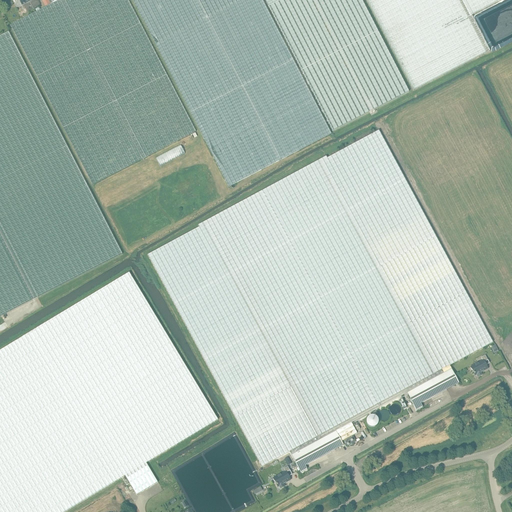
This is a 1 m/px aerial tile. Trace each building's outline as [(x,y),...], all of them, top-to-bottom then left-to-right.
[(10,25),(13,30),(93,185),(196,132),(128,0),(51,0),(53,4),(10,25)] [(132,0),(229,187),(331,134),(262,0),(132,0)] [(361,0),(281,0),(269,7),(333,131),(409,92),(361,0)] [(366,0),(413,91),(490,51),(472,15),(501,0),(366,0)] [(0,316),(122,254),(9,32),(0,36),(0,316)] [(511,58),(389,122),(511,362),(511,361),(511,58)] [(148,255),(260,462),(263,469),(290,454),(299,449),(336,430),(351,423),(407,393),(419,387),(427,383),(445,372),(451,368),(493,343),(379,131),(327,158),(326,157),(198,225),(199,227),(148,255)] [(27,335),(0,350),(0,511),(64,511),(115,482),(122,478),(127,485),(129,484),(125,476),(126,476),(137,495),(158,482),(146,463),(218,419),(130,273),(27,335)] [(475,375),(477,375),(478,377),(482,375),(480,373),(487,369),(486,365),(489,363),(485,355),(481,358),(483,361),(471,367),(475,375)] [(419,387),(407,393),(417,411),(423,408),(421,404),(459,383),(451,368),(445,372),(427,383),(419,387)] [(402,399),(399,401),(403,409),(407,408),(402,399)] [(402,410),(402,408),(402,407),(401,406),(401,405),(400,404),(399,404),(397,403),(396,403),(395,403),(394,404),(393,404),(392,405),(391,406),(390,407),(390,408),(390,410),(390,411),(390,412),(392,414),(392,415),(393,415),(395,416),(396,416),(397,416),(398,415),(399,415),(400,414),(401,413),(402,412),(402,410)] [(390,416),(390,415),(390,414),(388,412),(387,411),(386,410),(385,410),(384,410),(383,410),(382,410),(380,411),(379,411),(378,413),(378,414),(377,416),(377,417),(378,418),(379,420),(379,421),(381,422),(382,422),(383,422),(384,422),(386,422),(387,422),(388,421),(389,420),(389,419),(390,418),(390,416)] [(377,423),(377,422),(377,421),(376,419),(375,419),(374,418),(373,417),(372,417),(371,417),(370,417),(369,417),(368,418),(366,419),(365,421),(364,423),(365,424),(365,425),(366,427),(367,428),(368,429),(370,429),(372,429),(373,429),(374,428),(375,428),(376,427),(377,426),(377,425),(377,423)] [(351,423),(290,454),(301,472),(308,470),(305,466),(343,445),(341,441),(343,440),(353,436),(356,434),(351,423)] [(344,444),(346,447),(356,442),(353,436),(343,440),(345,443),(344,444)] [(285,472),(273,478),(278,487),(279,486),(281,488),(284,486),(283,484),(290,480),(288,477),(292,475),(288,467),(284,469),(285,472)]
